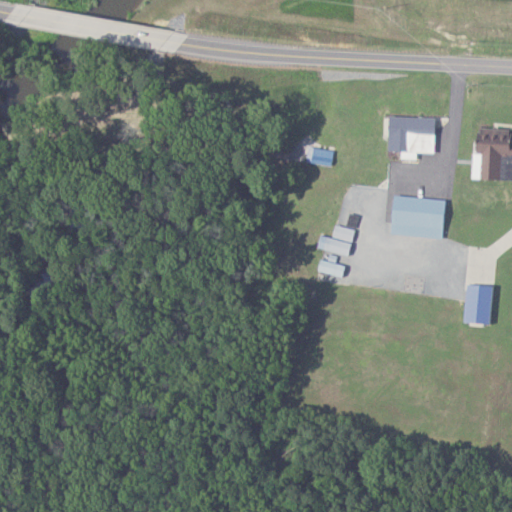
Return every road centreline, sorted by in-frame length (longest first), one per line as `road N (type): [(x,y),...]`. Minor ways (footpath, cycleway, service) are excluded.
road 1 (secondary): [(152,39),(511,66)]
road 2 (secondary): [(23,15),(152,39)]
